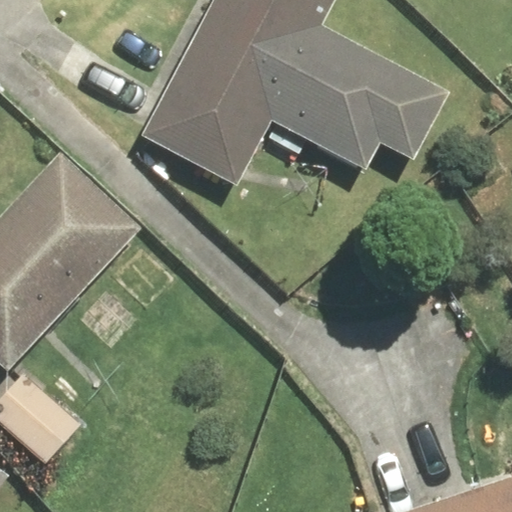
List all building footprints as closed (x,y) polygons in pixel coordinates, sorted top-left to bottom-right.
[(344,0),(221,0),(147,143),(244,193),(279,125),(374,174),(387,147),(422,165),(458,96),(330,29),(344,0)] [(0,358),(14,371),(151,226),(70,151),(0,225),(0,358)] [(92,425),(39,381),(4,424),(57,467),(92,425)] [(0,504),(17,479),(0,468),(0,504)] [(511,511),(511,481),(418,511),(511,511)]
